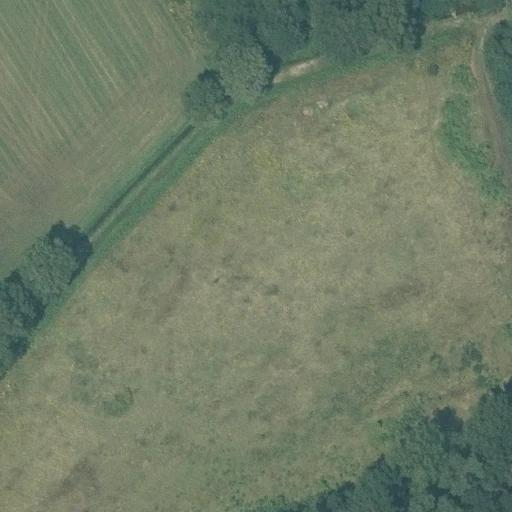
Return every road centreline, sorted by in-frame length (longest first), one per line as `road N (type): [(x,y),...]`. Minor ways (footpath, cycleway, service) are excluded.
road 1 (track): [(461,435),(327,511)]
road 2 (track): [(511,12),(485,28),(511,144)]
